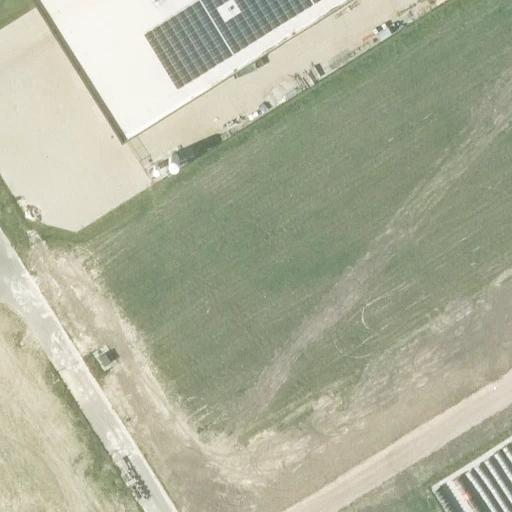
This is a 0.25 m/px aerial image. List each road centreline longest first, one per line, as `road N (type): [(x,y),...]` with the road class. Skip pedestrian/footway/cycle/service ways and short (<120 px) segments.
road 1 (unclassified): [(0,256),(159,511)]
road 2 (unclassified): [(511,384),(307,511)]
